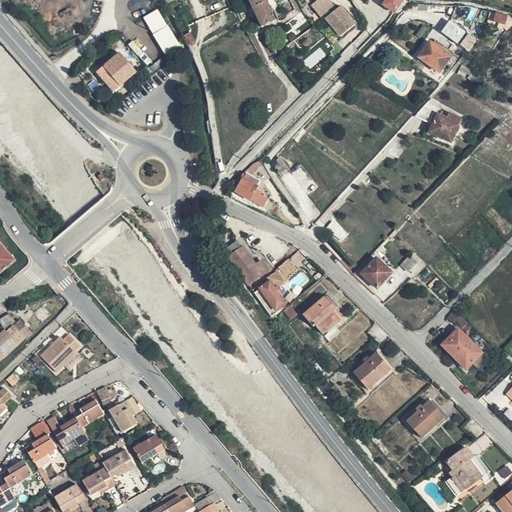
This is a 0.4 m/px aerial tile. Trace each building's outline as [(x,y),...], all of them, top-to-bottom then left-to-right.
[(276,21),(266,0),(249,0),(252,7),(262,28),(276,21)] [(330,0),(316,0),(310,7),(322,17),(334,3),(330,0)] [(388,0),(384,6),(397,15),(401,11),(411,3),(406,0),(388,0)] [(428,5),(416,4),(416,8),(419,8),(419,13),(428,13),(428,5)] [(355,24),(339,7),(326,18),(343,36),(355,24)] [(477,11),(467,9),(466,17),(476,18),(477,11)] [(507,17),(496,14),(494,21),(505,24),(507,17)] [(435,27),(440,31),(447,21),(442,18),(435,27)] [(442,33),(469,52),(470,50),(476,42),(478,39),(470,33),(469,35),(450,21),(442,33)] [(183,36),(187,46),(195,42),(190,33),(183,36)] [(289,36),(293,42),(298,38),(294,33),(289,36)] [(454,55),(442,46),(441,48),(437,45),(435,47),(431,43),(419,58),(439,73),(454,55)] [(390,48),(384,44),(376,53),(381,58),(390,48)] [(151,71),(153,73),(172,56),(169,52),(149,69),(151,71)] [(135,72),(119,53),(98,71),(114,90),(135,72)] [(462,65),(460,71),(470,76),(472,70),(462,65)] [(149,69),(147,67),(142,71),(146,76),(151,71),(149,69)] [(432,98),(429,103),(437,107),(440,103),(432,98)] [(437,107),(429,103),(416,116),(430,123),(437,107)] [(451,143),(462,120),(451,114),(448,120),(439,115),(430,133),(451,143)] [(277,161),(275,170),(280,176),(289,170),(290,169),(281,158),(277,161)] [(248,175),(237,193),(264,209),(272,195),(264,184),(248,175)] [(328,229),(341,240),(346,234),(333,223),(328,229)] [(238,243),(226,251),(250,285),(269,271),(262,263),(256,267),(238,243)] [(0,270),(10,262),(0,249),(0,270)] [(292,259),(298,264),(306,257),(302,251),(292,259)] [(411,256),(402,266),(409,272),(413,268),(418,263),(411,256)] [(391,274),(376,259),(362,275),(377,289),(391,274)] [(282,277),(277,271),(272,275),(277,281),(282,277)] [(399,286),(401,289),(412,279),(409,276),(399,286)] [(412,279),(401,289),(404,292),(415,281),(412,279)] [(276,289),(270,282),(255,293),(272,316),(285,307),(283,305),(286,303),(281,297),(283,294),(278,287),(276,289)] [(325,298),(304,316),(314,327),(315,326),(324,335),(340,320),(333,312),(336,309),(325,298)] [(298,315),(291,307),(285,312),(291,320),(298,315)] [(456,314),(454,312),(449,317),(453,321),(456,318),(460,314),(458,312),(456,314)] [(0,323),(5,331),(16,324),(9,313),(0,318),(0,323)] [(467,322),(460,314),(456,318),(464,325),(467,322)] [(10,335),(25,326),(20,321),(7,333),(5,332),(0,336),(0,341),(2,340),(10,335)] [(2,340),(12,351),(32,332),(25,326),(10,335),(2,340)] [(482,354),(459,330),(443,346),(466,370),(482,354)] [(74,351),(80,346),(69,335),(63,340),(60,338),(41,357),(56,373),(76,353),(74,351)] [(4,358),(12,351),(2,340),(0,341),(0,357),(2,355),(4,358)] [(392,371),(377,354),(354,373),(369,390),(392,371)] [(12,386),(17,381),(12,375),(7,380),(12,386)] [(105,387),(97,391),(102,405),(110,401),(110,400),(116,397),(113,391),(113,392),(110,387),(109,387),(108,388),(106,389),(105,387)] [(0,392),(0,413),(6,407),(3,404),(11,396),(4,389),(0,392)] [(131,415),(124,402),(121,404),(118,400),(108,407),(123,432),(136,424),(131,415)] [(127,400),(124,402),(131,415),(134,413),(127,400)] [(95,401),(73,414),(76,418),(82,428),(103,414),(95,401)] [(444,418),(430,402),(407,422),(422,438),(444,418)] [(78,446),(89,439),(82,428),(76,418),(60,428),(53,417),(47,421),(62,446),(74,439),(78,446)] [(31,429),(37,441),(47,435),(40,424),(31,429)] [(37,441),(24,449),(33,463),(35,462),(42,458),(55,450),(47,435),(37,441)] [(142,463),(164,449),(156,435),(133,449),(142,463)] [(474,457),(467,449),(448,462),(454,472),(450,474),(453,478),(446,483),(457,497),(483,478),(470,461),(474,457)] [(104,469),(110,479),(124,471),(133,465),(125,451),(101,464),(104,469)] [(42,458),(35,462),(40,469),(46,465),(42,458)] [(24,461),(1,474),(7,484),(9,489),(32,475),(24,461)] [(94,466),(97,473),(104,469),(101,464),(100,462),(94,466)] [(133,465),(124,471),(125,474),(135,468),(133,465)] [(108,489),(114,485),(110,479),(104,469),(97,473),(83,482),(92,496),(106,487),(108,489)] [(9,489),(7,484),(0,488),(0,507),(15,499),(9,489)] [(75,486),(54,498),(62,511),(63,511),(68,509),(76,504),(84,500),(75,486)] [(185,492),(183,487),(159,501),(160,504),(162,506),(185,492)] [(194,506),(185,492),(162,506),(165,511),(184,511),(185,511),(194,506)] [(219,499),(214,492),(196,503),(199,510),(219,499)] [(511,511),(511,493),(498,504),(503,511),(511,511)] [(0,510),(1,511),(6,511),(19,505),(15,499),(0,507),(0,510)]
